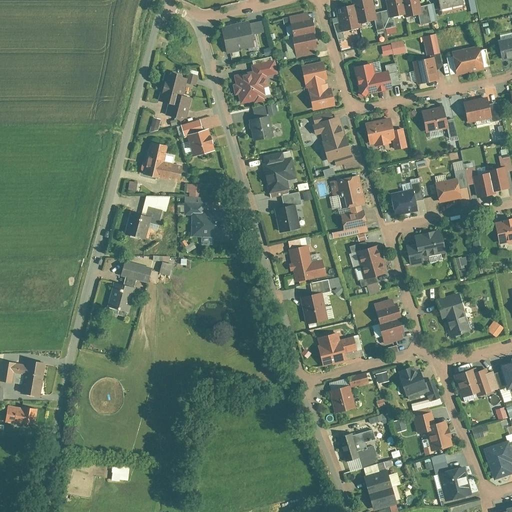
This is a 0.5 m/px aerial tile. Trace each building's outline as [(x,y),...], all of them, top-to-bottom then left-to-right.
[(370,9),(373,23),(391,18),(389,10),(387,2),(371,6),(369,0),(349,0),(350,0),(333,5),(340,29),(355,24),(353,14),(370,9)] [(385,0),(387,2),(389,10),(402,7),(404,12),(415,9),(418,17),(433,12),(429,0),(419,0),(418,0),(385,0)] [(435,0),(436,2),(445,0),(464,0),(467,11),(476,9),(473,0),(435,0)] [(304,6),(284,10),(292,50),(312,46),(311,39),(314,39),(309,10),(305,11),(304,6)] [(218,28),(224,58),(254,52),(248,23),(218,28)] [(511,32),(495,36),(498,52),(511,49),(511,25),(511,26),(511,29),(511,32)] [(450,43),(454,67),(481,63),(477,38),(450,43)] [(408,56),(413,75),(435,69),(432,57),(436,56),(432,39),(423,41),(425,52),(408,56)] [(387,55),(410,52),(408,40),(385,43),(387,55)] [(228,71),(235,94),(260,87),(255,72),(275,66),(271,52),(246,59),(248,65),(228,71)] [(304,103),(330,97),(327,83),(322,84),(319,71),(324,70),(319,52),(293,59),(304,103)] [(359,89),(388,81),(383,62),(374,64),(371,54),(351,60),(359,89)] [(183,117),(193,92),(176,86),(182,72),(167,67),(157,94),(165,97),(161,109),(183,117)] [(191,83),(201,84),(201,73),(191,72),(191,83)] [(244,114),(250,135),(279,127),(269,93),(252,98),(256,110),(244,114)] [(487,99),(464,104),(468,121),(490,117),(491,116),(488,105),(487,99)] [(498,102),(488,105),(491,116),(490,117),(491,122),(502,120),(498,102)] [(328,162),(352,154),(343,126),(339,127),(332,108),(307,116),(312,130),(317,128),(328,162)] [(443,108),(422,113),(426,131),(447,127),(446,120),(443,108)] [(189,153),(214,145),(205,121),(201,122),(198,113),(178,119),(189,153)] [(154,130),(162,131),(164,118),(155,117),(154,130)] [(454,119),(446,120),(447,127),(448,131),(456,129),(454,119)] [(390,120),(366,125),(370,143),(376,142),(376,145),(384,143),(384,140),(393,138),(394,138),(392,131),(390,120)] [(181,159),(174,157),(166,155),(172,135),(145,128),(133,170),(174,181),(181,159)] [(402,129),(392,131),(394,138),(393,138),(395,149),(406,147),(402,129)] [(257,149),(266,188),(286,184),(284,173),(291,171),(285,142),(257,149)] [(412,155),(414,165),(427,162),(424,152),(412,155)] [(511,168),(510,160),(502,162),(503,168),(504,172),(511,170),(511,168)] [(367,219),(353,168),(326,175),(339,226),(367,219)] [(503,168),(489,171),(494,193),(493,191),(508,188),(504,172),(503,168)] [(465,169),(454,172),(456,180),(457,180),(459,189),(468,187),(468,185),(466,175),(465,169)] [(475,176),(474,176),(476,183),(479,197),(494,193),(489,171),(488,171),(489,173),(475,176)] [(474,173),(466,175),(468,185),(476,183),(474,176),(475,176),(474,173)] [(456,180),(436,184),(440,201),(460,197),(459,189),(457,180),(456,180)] [(132,181),(132,190),(141,190),(141,181),(132,181)] [(420,182),(411,184),(412,191),(413,191),(415,201),(423,199),(420,182)] [(190,184),(190,192),(201,192),(201,184),(190,184)] [(313,189),(305,192),(307,200),(315,198),(313,189)] [(412,191),(391,195),(395,214),(410,211),(410,212),(417,210),(415,201),(413,191),(412,191)] [(224,232),(227,232),(228,204),(205,203),(205,197),(190,196),(190,232),(224,232)] [(269,203),(276,226),(299,220),(292,196),(269,203)] [(131,205),(123,228),(142,234),(145,224),(152,227),(160,205),(146,200),(143,209),(131,205)] [(504,222),(496,224),(500,242),(508,241),(509,243),(511,242),(511,219),(504,221),(504,222)] [(424,236),(416,237),(417,244),(420,256),(421,256),(429,254),(430,256),(439,254),(439,252),(441,252),(440,246),(443,246),(440,232),(433,234),(433,232),(424,234),(424,236)] [(342,240),(360,291),(377,285),(371,269),(383,265),(373,237),(366,240),(363,233),(342,240)] [(291,251),(290,251),(297,280),(324,274),(321,262),(310,264),(307,247),(291,251)] [(99,306),(124,313),(135,276),(141,278),(146,261),(123,254),(117,275),(109,273),(107,281),(99,306)] [(457,258),(459,267),(471,264),(469,255),(457,258)] [(163,272),(175,275),(178,263),(166,261),(163,272)] [(313,295),(302,297),(308,323),(326,319),(320,294),(320,293),(313,295)] [(458,295),(437,301),(441,312),(444,311),(450,328),(448,329),(451,337),(460,335),(459,333),(468,330),(465,321),(466,320),(463,311),(462,311),(461,306),(462,305),(458,295)] [(381,309),(376,310),(380,323),(399,319),(401,318),(397,304),(394,305),(381,309)] [(380,323),(379,324),(383,338),(388,336),(400,332),(403,332),(399,319),(380,323)] [(490,329),(500,336),(507,327),(498,320),(490,329)] [(321,346),(319,347),(323,365),(345,359),(343,352),(341,341),(339,342),(336,342),(333,334),(319,338),(321,346)] [(35,393),(42,356),(23,352),(22,359),(0,355),(0,374),(15,377),(13,388),(35,393)] [(511,362),(501,366),(503,371),(508,388),(511,386),(511,362)] [(401,381),(399,382),(403,391),(405,390),(406,393),(415,389),(416,391),(424,388),(425,388),(423,384),(419,371),(415,372),(415,373),(412,371),(411,368),(400,372),(402,377),(400,378),(401,381)] [(474,369),(455,376),(462,396),(476,392),(480,390),(481,394),(493,390),(489,379),(479,383),(474,369)] [(486,369),(476,373),(479,383),(489,379),(493,390),(499,388),(493,371),(487,373),(486,369)] [(390,371),(379,372),(380,382),(392,381),(390,371)] [(503,371),(494,373),(499,388),(500,390),(508,388),(503,371)] [(366,373),(349,378),(351,386),(368,381),(366,373)] [(348,386),(331,391),(336,412),(354,408),(348,386)] [(31,420),(34,403),(4,398),(1,415),(31,420)] [(508,406),(499,409),(501,419),(511,417),(508,406)] [(415,417),(414,417),(418,433),(428,430),(427,426),(434,424),(431,413),(429,413),(415,417)] [(409,429),(406,419),(396,422),(399,432),(409,429)] [(353,461),(374,456),(375,453),(371,441),(366,443),(365,434),(378,430),(374,420),(343,427),(353,461)] [(434,424),(427,426),(428,430),(433,450),(450,445),(444,422),(434,424)] [(478,436),(492,432),(490,424),(476,428),(478,436)] [(478,439),(490,473),(511,464),(508,452),(511,450),(511,435),(509,428),(478,439)] [(444,454),(432,457),(437,475),(440,474),(440,473),(448,471),(444,454)] [(366,511),(393,505),(382,463),(355,470),(366,511)] [(115,480),(132,480),(133,464),(115,464),(115,480)] [(448,471),(440,473),(440,474),(446,500),(470,494),(463,467),(448,471)] [(511,511),(511,497),(490,503),(492,511),(511,511)] [(456,510),(456,511),(492,511),(490,503),(456,510)]
